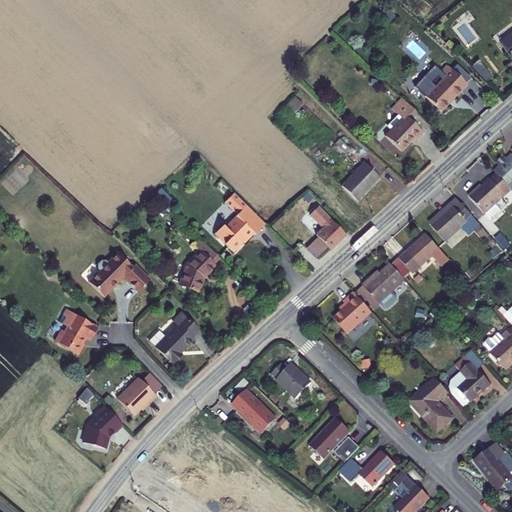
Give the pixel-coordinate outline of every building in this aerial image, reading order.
[(389,19),(396,15),(393,8),(385,13),(389,19)] [(511,32),(499,42),(511,59),(511,58),(511,32)] [(489,74),(475,58),(468,64),(483,79),(489,74)] [(455,73),(448,67),(442,73),(434,65),(414,86),(441,111),(467,84),(465,83),(455,73)] [(461,68),(455,73),(465,83),(471,78),(461,68)] [(296,98),(287,107),(294,114),(303,105),(296,98)] [(385,137),(401,152),(415,137),(417,139),(423,133),(408,119),(416,111),(402,99),(392,110),(398,115),(387,127),(391,130),(385,137)] [(334,144),(344,154),(349,149),(338,139),(334,144)] [(511,156),(508,161),(503,157),(496,164),(499,167),(493,172),(496,175),(500,179),(511,191),(511,192),(511,156)] [(363,163),(341,186),(355,200),(378,176),(363,163)] [(500,179),(496,175),(491,180),(495,184),(500,179)] [(495,184),(491,180),(481,189),(470,199),(490,221),(500,213),(494,206),(511,191),(500,179),(495,184)] [(470,199),(481,189),(479,186),(468,197),(470,199)] [(480,226),(457,201),(451,206),(453,208),(441,218),(431,227),(446,243),(462,229),(469,235),(475,230),(480,226)] [(224,227),(222,225),(217,230),(217,237),(222,242),(226,242),(226,246),(232,252),(243,242),(242,237),(247,234),(249,236),(252,234),(253,235),(264,224),(246,205),(224,227)] [(453,208),(451,206),(440,216),(441,218),(453,208)] [(315,235),(328,250),(345,235),(317,207),(315,209),(310,214),(308,215),(314,222),(321,229),(316,233),(315,235)] [(310,226),(316,233),(321,229),(314,222),(310,226)] [(487,234),(480,226),(475,230),(482,239),(487,234)] [(321,256),(328,250),(315,235),(307,242),(321,256)] [(439,251),(426,236),(399,260),(413,274),(439,251)] [(197,292),(203,277),(214,267),(213,265),(219,258),(201,240),(194,247),(199,253),(186,266),(178,285),(197,292)] [(493,255),(498,257),(501,250),(495,248),(493,255)] [(124,277),(139,292),(153,278),(138,263),(136,265),(121,251),(111,261),(110,259),(105,259),(99,265),(99,269),(100,271),(90,282),(104,297),(124,277)] [(405,282),(390,265),(379,274),(370,283),(367,280),(362,286),(363,287),(379,305),(405,282)] [(370,283),(379,274),(377,272),(367,280),(370,283)] [(372,311),(379,305),(363,287),(356,293),(372,311)] [(371,313),(354,294),(343,304),(345,305),(347,308),(341,313),(334,320),(347,335),(371,313)] [(347,308),(345,305),(338,310),(341,313),(347,308)] [(89,335),(96,324),(73,310),(63,327),(60,325),(53,336),(77,350),(83,340),(82,340),(85,333),(89,335)] [(149,341),(173,365),(183,356),(181,353),(195,341),(192,338),(199,331),(182,314),(174,322),(178,326),(166,338),(159,331),(149,341)] [(511,329),(507,333),(501,339),(498,336),(492,341),(488,341),(485,344),(484,348),(491,355),(490,355),(505,371),(511,364),(511,329)] [(460,372),(471,364),(469,361),(458,370),(460,372)] [(490,385),(471,364),(460,372),(461,373),(452,381),(450,389),(454,396),(465,408),(490,385)] [(282,365),(271,375),(296,400),(311,385),(291,365),(287,370),(282,365)] [(117,400),(133,417),(145,406),(146,407),(157,397),(139,379),(117,400)] [(448,394),(435,379),(427,386),(429,389),(411,405),(437,434),(453,420),(447,412),(445,413),(436,402),(439,400),(440,401),(448,394)] [(429,389),(427,386),(409,402),(411,405),(429,389)] [(246,391),(238,400),(233,404),(232,406),(262,435),(276,420),(246,391)] [(340,441),(342,442),(350,433),(336,419),(310,446),(324,460),(337,447),(336,445),(340,441)] [(76,447),(88,458),(95,449),(104,457),(125,433),(110,420),(92,441),(91,441),(89,442),(84,438),(80,443),(76,447)] [(76,447),(80,443),(74,438),(71,443),(76,447)] [(342,457),(347,462),(351,459),(360,449),(349,439),(343,444),(339,449),(335,453),(340,459),(342,457)] [(487,476),(486,477),(497,492),(511,480),(509,475),(511,473),(511,470),(511,468),(503,456),(503,455),(496,445),(474,461),(482,472),(483,471),(487,476)] [(351,459),(340,471),(352,483),(359,475),(373,488),(395,466),(381,453),(364,471),(351,459)] [(417,511),(429,499),(403,473),(389,487),(403,500),(395,509),(398,511),(417,511)]
